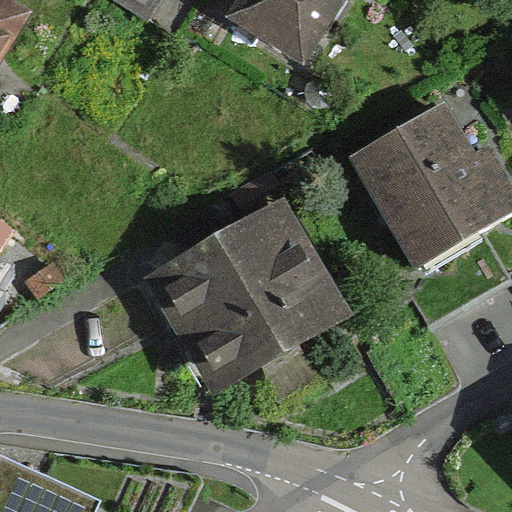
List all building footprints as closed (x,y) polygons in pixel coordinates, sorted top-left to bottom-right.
[(124,0),(153,19),(165,0),(124,0)] [(343,0),(247,0),(233,22),(301,66),(343,0)] [(0,12),(0,66),(24,28),(0,12)] [(444,121),(360,169),(420,273),(511,219),(511,206),(487,164),(473,172),(444,121)] [(217,395),(343,324),(282,216),(156,286),(217,395)] [(0,222),(0,274),(24,239),(0,222)] [(0,511),(83,511),(0,474),(0,511)]
